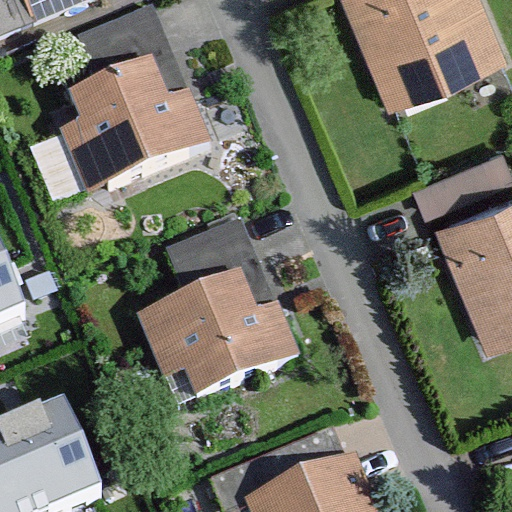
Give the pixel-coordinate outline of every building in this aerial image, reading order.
[(0,0),(0,35),(38,19),(30,0),(0,0)] [(30,0),(38,19),(85,0),(30,0)] [(511,61),(485,0),(344,0),(394,115),(511,69),(511,61)] [(167,98),(190,89),(157,7),(78,39),(97,84),(153,62),(167,98)] [(97,84),(70,95),(80,119),(59,128),(63,136),(83,187),(87,196),(212,145),(190,89),(167,98),(153,62),(97,84)] [(83,187),(63,136),(34,148),(55,199),(83,187)] [(430,214),(493,193),(480,155),(417,177),(430,214)] [(511,198),(439,227),(491,351),(511,342),(511,198)] [(255,309),(275,301),(241,218),(167,249),(185,292),(240,271),(255,309)] [(0,259),(0,325),(24,316),(0,259)] [(185,292),(132,314),(157,377),(183,366),(194,394),(296,354),(275,301),(255,309),(240,271),(185,292)] [(64,411),(0,437),(0,511),(68,511),(100,499),(64,411)] [(272,454),(214,481),(228,511),(246,511),(240,499),(284,478),(272,454)] [(377,511),(359,469),(250,510),(250,511),(377,511)]
